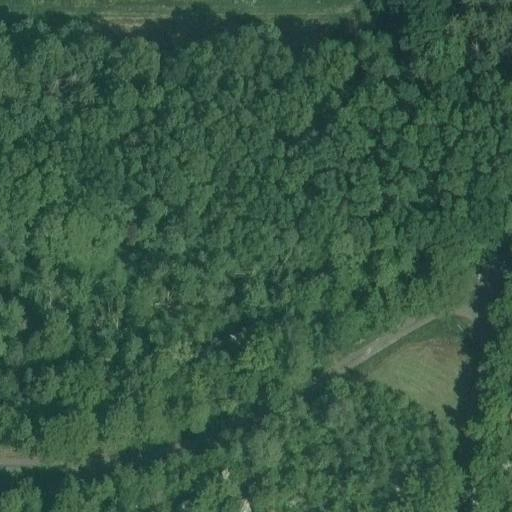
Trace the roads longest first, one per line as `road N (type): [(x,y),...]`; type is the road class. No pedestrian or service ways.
road 1 (unclassified): [(0,465),(116,464),(196,445),(440,311),(494,298)]
road 2 (unclassified): [(452,511),(494,298)]
